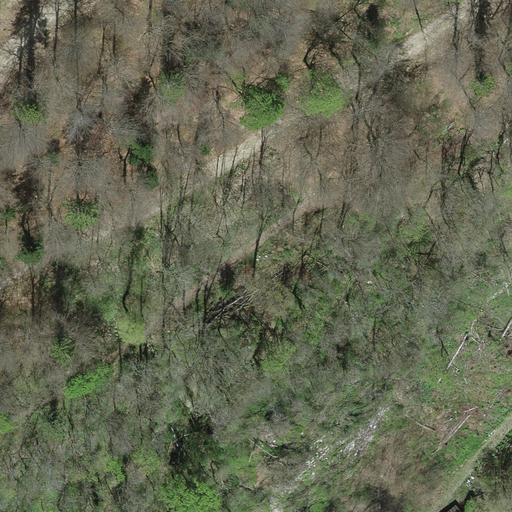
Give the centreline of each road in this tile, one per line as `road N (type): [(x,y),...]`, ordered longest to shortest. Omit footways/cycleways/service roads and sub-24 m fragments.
road 1 (track): [(0,295),(51,247),(474,0)]
road 2 (track): [(511,422),(426,511)]
